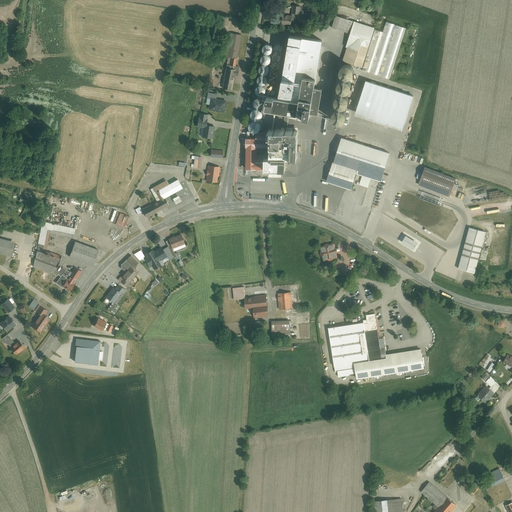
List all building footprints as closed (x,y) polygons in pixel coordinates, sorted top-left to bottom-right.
[(297,2),(289,2),(289,13),(296,13),(297,2)] [(374,26),(336,15),(333,26),(350,31),(341,60),(362,66),(374,26)] [(235,64),(240,33),(229,31),(228,36),(224,35),(220,56),(224,57),(219,86),(230,88),(231,78),(233,79),(235,69),(231,69),(232,64),(235,64)] [(329,34),(320,33),(315,32),(313,44),(288,40),(279,91),(278,98),(267,96),(266,104),(303,110),(306,93),(315,94),(312,109),(318,110),(323,86),(317,85),(321,61),(324,61),(329,34)] [(354,71),(354,70),(354,68),(354,67),(353,66),(352,65),(351,64),(350,64),(349,63),(348,63),(346,63),(345,64),(344,65),(343,65),(342,66),(341,68),(341,69),(341,70),(341,72),(342,73),(343,74),(343,75),(344,76),(345,76),(347,77),(348,77),(349,77),(350,76),(352,75),(353,75),(354,73),(354,71)] [(351,86),(351,85),(351,84),(351,82),(350,81),(349,80),(348,79),(346,78),(345,78),(344,78),(343,78),(341,79),(340,80),(339,80),(339,81),(338,82),(338,84),(338,85),(338,86),(338,88),(339,89),(340,90),(341,90),(342,91),(343,91),(345,91),(346,91),(347,91),(349,90),(349,89),(350,88),(351,87),(351,86)] [(413,95),(365,80),(354,114),(402,129),(413,95)] [(269,89),(267,96),(278,98),(279,91),(269,89)] [(217,94),(209,92),(206,103),(210,104),(209,109),(225,112),(227,100),(216,98),(217,94)] [(349,100),(349,99),(349,98),(349,97),(348,95),(347,94),(346,93),(345,93),(344,92),(342,92),(341,92),(340,93),(339,93),(338,94),(337,96),(336,96),(336,98),(336,99),(336,100),(336,101),(337,103),(338,104),(339,105),(340,105),(341,106),(343,106),(344,105),(345,105),(346,105),(347,104),(348,103),(349,101),(349,100)] [(315,94),(306,93),(303,110),(303,113),(311,114),(312,109),(315,94)] [(347,115),(347,114),(347,113),(347,111),(346,110),(345,109),(344,108),(343,108),(342,107),(340,107),(339,107),(338,108),(337,109),(336,110),(335,110),(334,112),(334,113),(334,114),(334,115),(335,117),(335,118),(336,119),(337,120),(339,120),(340,120),(341,121),(342,120),(343,120),(344,119),(345,119),(346,118),(347,117),(347,115)] [(201,138),(213,140),(215,125),(206,124),(207,116),(200,115),(198,129),(202,130),(201,138)] [(277,178),(277,169),(281,169),(281,160),(270,159),(270,131),(256,130),(256,135),(247,135),(247,169),(266,169),(266,178),(277,178)] [(270,131),(270,159),(281,160),(295,160),(295,131),(270,131)] [(379,179),(388,152),(340,136),(325,180),(349,189),(355,171),(379,179)] [(220,156),(221,148),(205,148),(205,155),(220,156)] [(217,166),(206,165),(205,179),(216,180),(217,166)] [(456,177),(425,165),(418,184),(449,195),(456,177)] [(158,198),(181,187),(178,179),(168,184),(166,181),(152,188),(158,198)] [(421,190),(419,196),(440,204),(443,197),(421,190)] [(142,209),(146,217),(169,206),(165,198),(142,209)] [(84,202),(83,210),(92,211),(94,203),(84,202)] [(72,235),(74,227),(40,220),(32,266),(51,272),(58,255),(43,250),(46,230),(72,235)] [(473,226),(462,265),(476,270),(488,230),(473,226)] [(170,244),(157,250),(145,256),(153,271),(165,264),(161,257),(170,253),(172,257),(178,253),(177,250),(175,246),(184,242),(180,233),(168,239),(170,244)] [(406,237),(402,244),(414,251),(418,244),(406,237)] [(0,238),(0,252),(9,255),(12,241),(0,238)] [(72,239),(67,253),(91,263),(97,248),(72,239)] [(321,246),(324,258),(336,255),(333,243),(321,246)] [(139,251),(135,254),(141,261),(145,258),(139,251)] [(115,285),(106,295),(112,301),(118,294),(120,295),(130,284),(126,280),(135,270),(130,266),(134,260),(129,255),(120,265),(125,270),(120,276),(124,279),(117,287),(115,285)] [(55,280),(69,289),(81,270),(75,265),(70,272),(61,267),(57,273),(59,274),(55,280)] [(48,276),(45,281),(51,284),(54,279),(48,276)] [(242,284),(231,285),(232,298),(243,297),(242,284)] [(290,292),(279,293),(281,308),(292,306),(290,292)] [(268,314),(266,295),(244,297),(246,309),(253,308),(254,316),(268,314)] [(5,303),(10,310),(15,306),(10,300),(5,303)] [(33,324),(40,329),(50,316),(46,313),(48,310),(41,305),(38,310),(42,313),(33,324)] [(349,369),(350,378),(419,367),(416,346),(378,352),(372,312),(360,313),(361,319),(326,325),(333,371),(349,369)] [(1,322),(6,329),(15,324),(10,316),(1,322)] [(97,318),(94,325),(104,330),(108,323),(97,318)] [(289,321),(272,321),(272,334),(289,334),(289,321)] [(8,341),(17,353),(26,347),(21,339),(15,343),(9,334),(3,338),(6,343),(8,341)] [(101,341),(76,338),(75,345),(73,361),(88,363),(98,365),(101,341)] [(511,357),(507,355),(502,362),(511,367),(511,364),(511,357)] [(477,393),(484,400),(501,383),(493,375),(488,379),(494,385),(491,388),(487,383),(477,393)] [(412,463),(404,471),(413,479),(421,471),(412,463)] [(509,496),(497,471),(487,475),(499,501),(509,496)] [(448,511),(455,503),(427,480),(419,490),(435,504),(428,511),(448,511)] [(475,485),(470,491),(475,495),(480,490),(475,485)] [(402,511),(402,499),(373,501),(373,511),(402,511)] [(479,511),(482,510),(472,503),(465,511),(479,511)]
